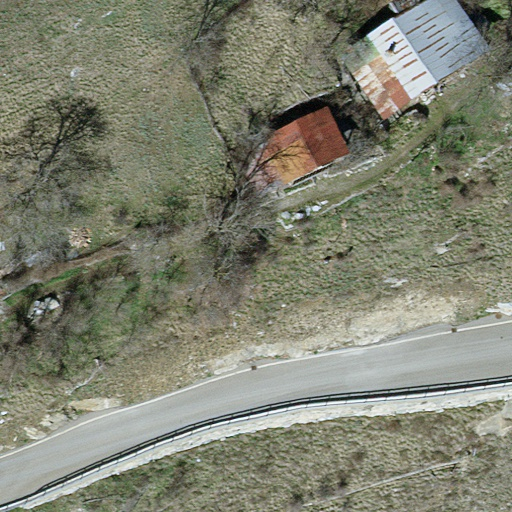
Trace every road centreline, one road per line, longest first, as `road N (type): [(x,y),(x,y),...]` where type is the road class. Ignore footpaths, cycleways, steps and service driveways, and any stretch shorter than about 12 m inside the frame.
road 1 (tertiary): [(511,350),(230,397),(0,481)]
road 2 (track): [(0,318),(128,260),(357,193),(430,126)]
